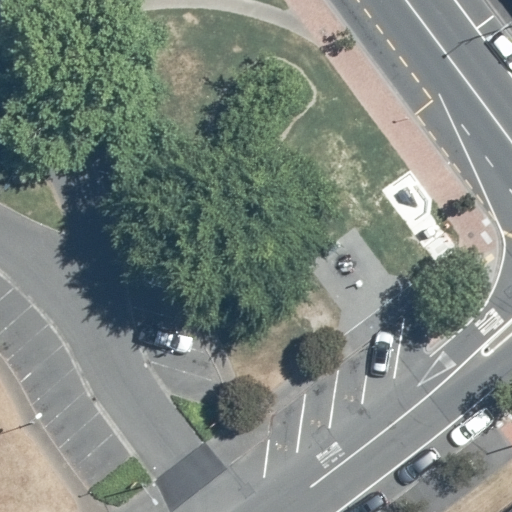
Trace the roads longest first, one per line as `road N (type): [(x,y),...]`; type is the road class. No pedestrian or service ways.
road 1 (unclassified): [(280,511),(429,397)]
road 2 (tertiary): [(409,0),(511,140)]
road 3 (unclassified): [(429,397),(511,290)]
